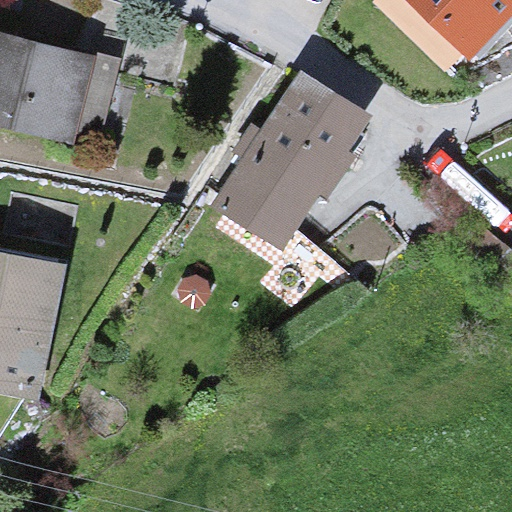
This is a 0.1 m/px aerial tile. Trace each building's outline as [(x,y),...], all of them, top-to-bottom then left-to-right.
[(413,0),(462,48),(509,0),(413,0)] [(0,113),(88,128),(102,47),(0,30),(0,113)] [(351,114),(296,76),(214,192),(269,230),(351,114)] [(468,220),(452,243),(471,257),(488,233),(468,220)] [(35,265),(0,259),(0,397),(13,400),(35,265)]
